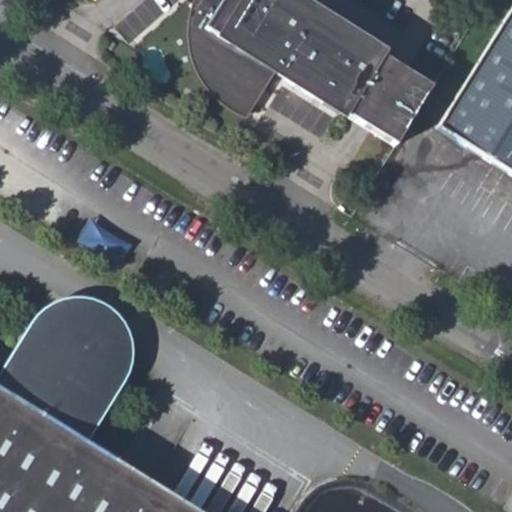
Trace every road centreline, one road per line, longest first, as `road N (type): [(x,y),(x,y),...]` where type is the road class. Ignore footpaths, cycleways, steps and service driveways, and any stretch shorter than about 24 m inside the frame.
road 1 (unclassified): [(511,363),(0,47)]
road 2 (unknown): [(273,104),(335,137),(346,154),(341,178),(294,229)]
